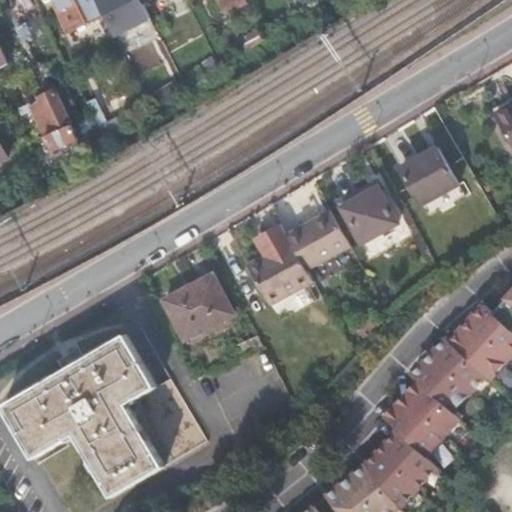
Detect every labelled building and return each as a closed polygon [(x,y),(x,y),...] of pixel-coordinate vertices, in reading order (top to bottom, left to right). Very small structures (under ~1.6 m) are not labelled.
[(97,0),(62,0),(67,9),(62,11),(71,29),(104,14),(97,0)] [(100,0),(118,35),(153,17),(145,1),(144,0),(100,0)] [(0,69),(12,63),(0,39),(0,69)] [(164,103),(187,88),(185,83),(180,86),(176,81),(158,92),(164,103)] [(45,102),(35,106),(49,136),(75,124),(58,90),(43,97),(45,102)] [(511,140),(511,106),(497,116),(511,140)] [(0,164),(11,159),(0,138),(0,164)] [(439,146),(402,166),(423,203),(459,182),(439,146)] [(381,185),(344,205),(364,240),(399,220),(381,185)] [(333,210),(316,219),(336,255),(353,246),(333,210)] [(316,219),(290,234),(309,270),(336,255),(316,219)] [(278,254),(252,268),(273,305),(315,281),(309,270),(290,234),(283,222),(266,232),(278,254)] [(250,264),(252,268),(278,254),(266,232),(258,236),(268,254),(250,264)] [(215,274),(199,282),(202,288),(218,280),(215,274)] [(202,288),(199,282),(166,299),(187,339),(236,313),(218,280),(202,288)] [(511,303),(508,299),(494,313),(485,305),(474,316),(461,331),(451,341),(447,338),(436,350),(423,364),(412,375),(420,382),(386,419),(398,431),(388,441),(377,454),(367,465),(354,475),(340,487),(327,496),(339,511),(396,511),(401,508),(419,489),(439,468),(426,456),(444,438),(461,419),(454,412),(471,394),(487,377),(490,380),(508,361),(511,356),(511,303)] [(128,334),(6,406),(38,460),(78,436),(115,498),(143,481),(211,441),(173,377),(160,386),(128,334)] [(240,346),(246,356),(266,345),(261,336),(260,335),(240,346)]
